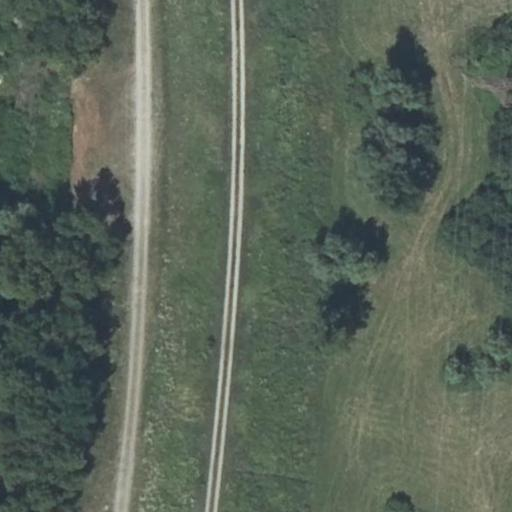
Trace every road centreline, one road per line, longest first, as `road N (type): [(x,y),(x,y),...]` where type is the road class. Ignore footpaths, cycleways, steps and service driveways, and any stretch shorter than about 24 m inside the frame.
road 1 (unclassified): [(115,511),(137,303),(137,0)]
road 2 (track): [(218,511),(244,165),(241,0)]
